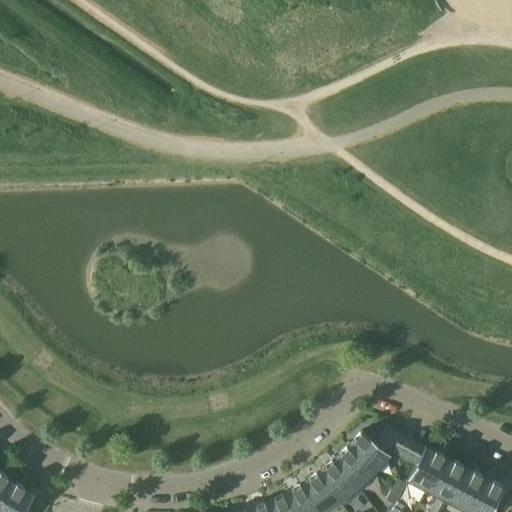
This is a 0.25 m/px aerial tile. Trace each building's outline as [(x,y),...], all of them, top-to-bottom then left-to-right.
[(389,450),(404,458),(414,439),(390,427),(388,426),(374,440),(362,430),(348,445),(377,474),(377,473),(374,470),(389,453),(388,452),(389,450)] [(424,445),(414,439),(404,458),(415,463),(405,481),(425,491),(444,455),(424,445)] [(377,474),(348,445),(333,459),(360,490),(377,474)] [(425,491),(444,501),(463,465),(444,455),(425,491)] [(317,472),(342,505),(360,490),(333,459),(317,472)] [(463,465),(444,501),(464,511),(483,475),(463,465)] [(0,504),(15,482),(0,471),(0,504)] [(318,511),(330,511),(342,505),(317,472),(301,483),(318,511)] [(483,475),(464,511),(488,511),(503,486),(483,475)] [(405,482),(396,477),(391,488),(399,492),(405,482)] [(15,482),(0,504),(0,511),(22,511),(33,492),(15,482)] [(318,511),(301,483),(283,493),(293,511),(318,511)] [(391,488),(385,499),(394,503),(399,492),(391,488)] [(265,502),(269,511),(293,511),(283,493),(265,502)] [(397,499),(390,509),(395,511),(399,511),(405,504),(397,499)] [(246,509),(247,511),(269,511),(265,502),(246,509)]
